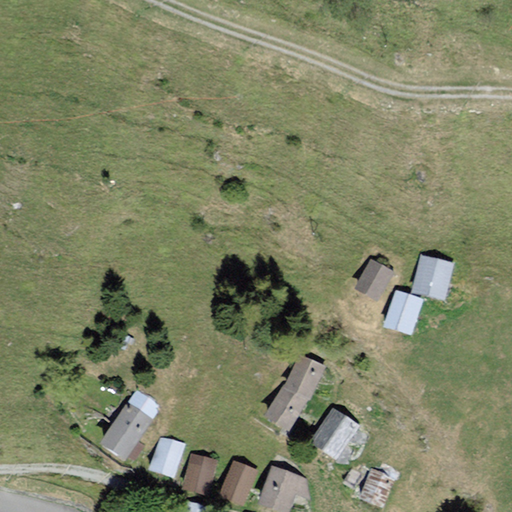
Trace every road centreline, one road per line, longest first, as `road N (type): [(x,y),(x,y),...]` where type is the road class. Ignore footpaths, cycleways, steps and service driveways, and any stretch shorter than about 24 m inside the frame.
road 1 (track): [(169,0),(414,89),(511,87)]
road 2 (track): [(251,511),(100,476),(0,469)]
